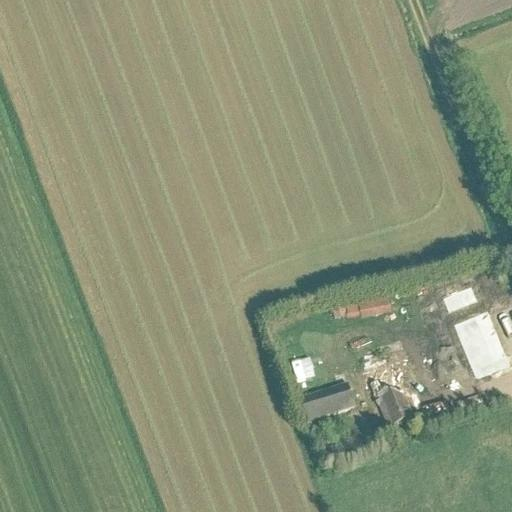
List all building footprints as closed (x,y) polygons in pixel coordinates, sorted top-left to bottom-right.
[(503,307),(511,294),(500,287),(492,300),(503,307)] [(391,318),(387,298),(346,306),(349,323),(361,320),(361,324),(391,318)] [(502,370),(481,317),(448,329),(469,383),(502,370)] [(375,392),(393,438),(421,427),(417,416),(434,410),(414,359),(389,369),(395,384),(375,392)] [(296,405),(303,428),(354,412),(346,388),(296,405)]
